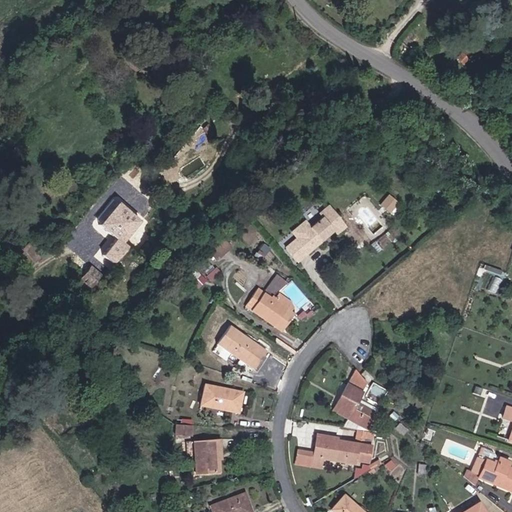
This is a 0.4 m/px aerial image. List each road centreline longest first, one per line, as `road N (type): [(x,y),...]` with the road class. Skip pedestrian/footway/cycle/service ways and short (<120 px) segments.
road 1 (tertiary): [(301,0),(461,111),(511,166)]
road 2 (residential): [(357,329),(322,337),(282,419),(283,468),(300,511)]
road 3 (track): [(170,0),(82,41),(0,112)]
road 4 (track): [(382,101),(284,21),(222,0)]
